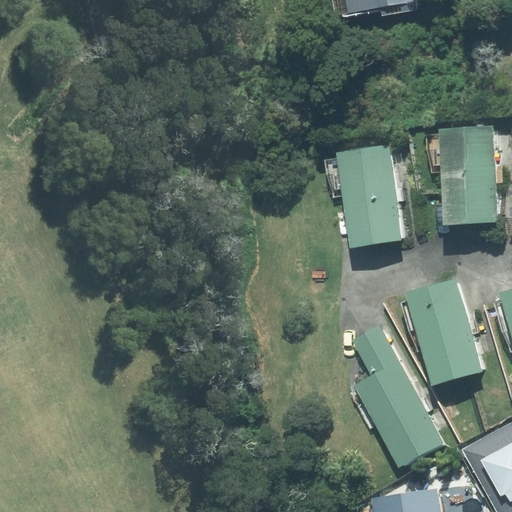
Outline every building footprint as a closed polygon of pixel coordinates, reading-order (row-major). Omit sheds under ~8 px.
[(344,0),(350,29),(392,20),(393,24),(427,17),(423,0),(344,0)] [(292,39),(283,40),(284,49),(293,48),(292,39)] [(454,143),(463,242),(511,238),(502,139),(454,143)] [(400,159),(351,166),(366,263),(414,256),(400,159)] [(411,287),(436,378),(484,364),(458,273),(411,287)] [(354,336),(374,371),(346,387),(357,405),(368,400),(403,463),(445,439),(381,321),(354,336)] [(511,511),(511,420),(464,447),(501,511),(511,511)] [(385,466),(371,474),(377,486),(392,478),(385,466)] [(374,494),(376,511),(443,511),(440,484),(374,494)]
